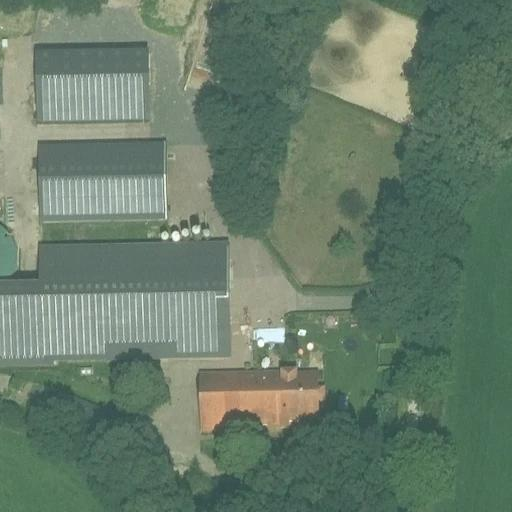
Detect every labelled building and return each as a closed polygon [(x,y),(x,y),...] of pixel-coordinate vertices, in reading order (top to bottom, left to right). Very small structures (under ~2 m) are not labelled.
[(72,27),(50,93),(119,116),(141,50),(72,27)] [(0,76),(0,101),(12,102),(11,77),(0,76)] [(40,149),(41,224),(167,221),(166,147),(40,149)] [(16,263),(16,260),(16,256),(16,253),(15,250),(14,247),(13,244),(12,241),(10,238),(8,236),(6,234),(3,231),(1,229),(0,228),(0,290),(1,290),(3,288),(6,286),(8,283),(10,281),(12,278),(13,275),(14,272),(15,269),(16,266),(16,263)] [(230,357),(228,250),(42,253),(42,297),(0,298),(0,365),(54,364),(54,361),(230,357)] [(278,431),(278,430),(321,429),(320,415),(325,415),(324,391),(319,391),(319,377),(297,377),(297,375),(201,378),(202,433),(278,431)] [(105,452),(119,418),(59,394),(45,429),(105,452)]
